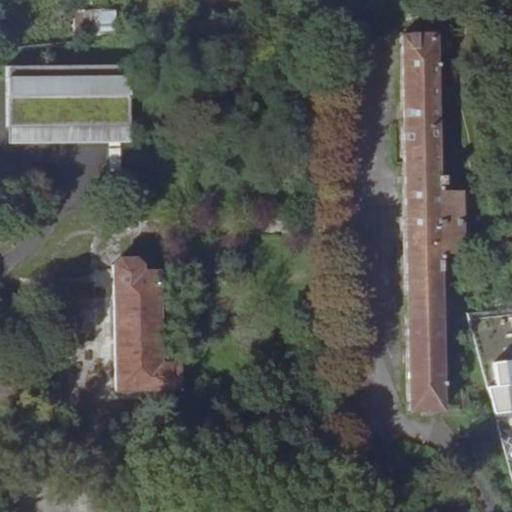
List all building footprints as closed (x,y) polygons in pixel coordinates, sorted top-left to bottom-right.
[(87,13),(91,34),(114,30),(109,8),(87,13)] [(439,176),(435,39),(403,40),(412,410),(444,410),(441,275),(445,275),(444,261),(440,261),(440,245),(448,245),(448,204),(440,204),(439,187),(444,187),(443,176),(439,176)] [(127,61),(3,61),(3,113),(126,114),(127,61)] [(119,392),(184,391),(183,365),(166,365),(164,274),(147,274),(147,267),(139,260),(126,260),(117,267),(119,392)] [(494,386),(486,387),(494,415),(511,412),(511,359),(492,362),(494,386)]
